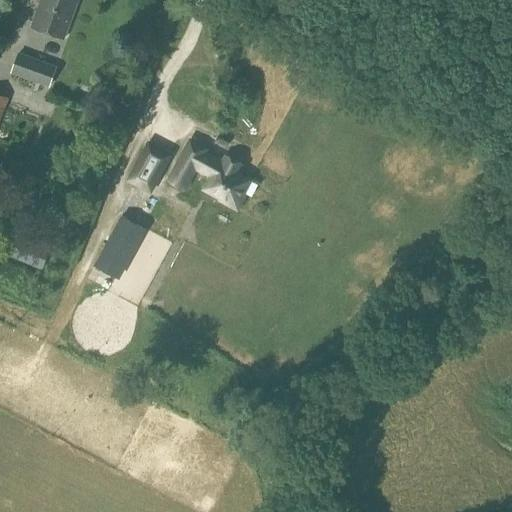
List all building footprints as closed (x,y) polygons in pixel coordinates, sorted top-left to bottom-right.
[(79,0),(41,0),(32,27),(64,40),(79,0)] [(11,74),(49,87),(56,65),(18,53),(11,74)] [(0,122),(9,99),(0,95),(0,122)] [(153,144),(172,154),(189,122),(148,99),(135,124),(157,136),(153,144)] [(190,137),(175,164),(195,175),(198,170),(211,176),(207,183),(224,192),(219,201),(237,211),(245,196),(243,195),(251,181),(241,175),(244,170),(240,168),(242,164),(228,156),(226,160),(221,158),(220,160),(206,153),(209,148),(190,137)] [(129,180),(152,192),(172,155),(149,143),(129,180)] [(169,239),(184,208),(163,198),(148,229),(169,239)] [(116,277),(143,228),(122,216),(95,265),(116,277)] [(42,270),(50,252),(20,239),(12,257),(42,270)]
